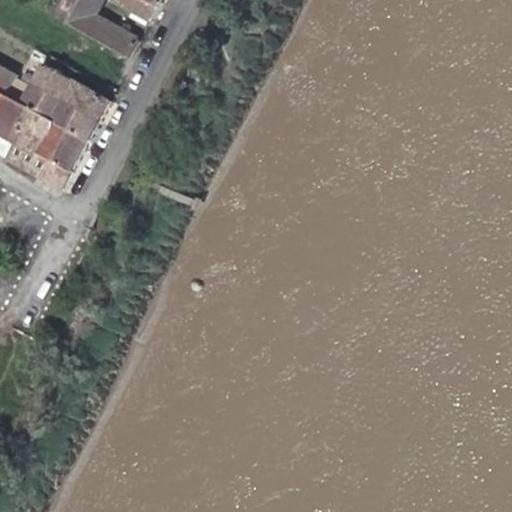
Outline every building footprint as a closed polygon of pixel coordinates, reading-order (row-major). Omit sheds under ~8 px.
[(82,0),(56,0),(50,12),(71,22),(82,0)] [(82,0),(71,22),(137,56),(145,41),(101,17),(109,0),(82,0)] [(124,0),(154,14),(159,6),(162,8),(166,0),(124,0)] [(67,29),(133,63),(137,56),(71,22),(67,29)] [(0,88),(9,93),(13,95),(24,75),(0,61),(0,88)] [(39,83),(104,118),(112,102),(48,66),(39,83)] [(36,108),(93,138),(104,118),(39,83),(28,104),(36,108)] [(0,109),(9,93),(0,88),(0,109)] [(0,128),(19,139),(36,108),(28,104),(13,95),(9,93),(0,109),(0,128)] [(76,170),(93,138),(36,108),(19,139),(76,170)] [(0,147),(11,154),(19,139),(0,128),(0,147)] [(11,154),(69,184),(76,170),(19,139),(11,154)]
